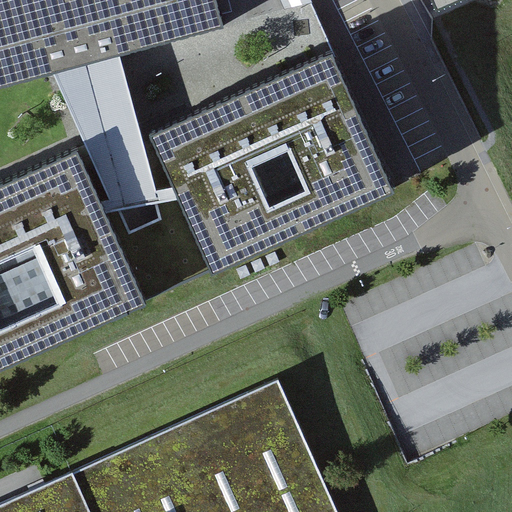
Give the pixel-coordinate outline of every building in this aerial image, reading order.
[(0,0),(0,86),(225,25),(218,0),(0,0)] [(511,0),(430,0),(438,16),(470,0),(511,0)] [(212,269),(396,186),(332,45),(149,128),(212,269)] [(77,144),(0,178),(0,365),(147,299),(77,144)] [(338,511),(278,379),(0,503),(0,511),(338,511)]
